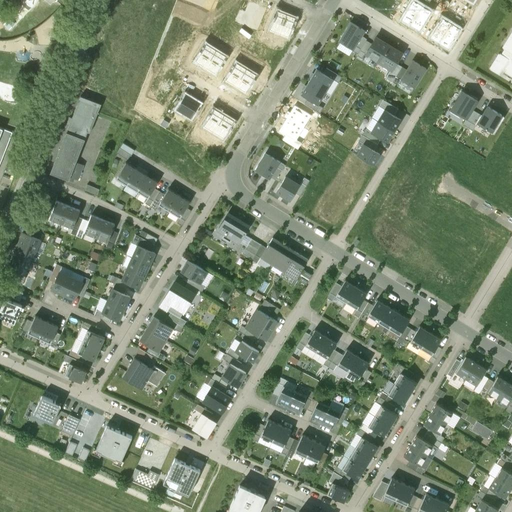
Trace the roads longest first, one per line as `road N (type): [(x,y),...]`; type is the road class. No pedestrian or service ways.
road 1 (residential): [(446,64),(334,249)]
road 2 (residential): [(333,0),(231,164)]
road 3 (residential): [(29,175),(98,0)]
road 4 (residential): [(179,245),(29,175)]
road 5 (residential): [(462,328),(383,459)]
road 6 (residential): [(334,249),(462,328)]
road 7 (residential): [(345,511),(209,451)]
road 8 (residential): [(231,164),(240,193),(334,249)]
road 9 (residential): [(209,451),(86,396)]
road 10 (residential): [(341,0),(446,64)]
